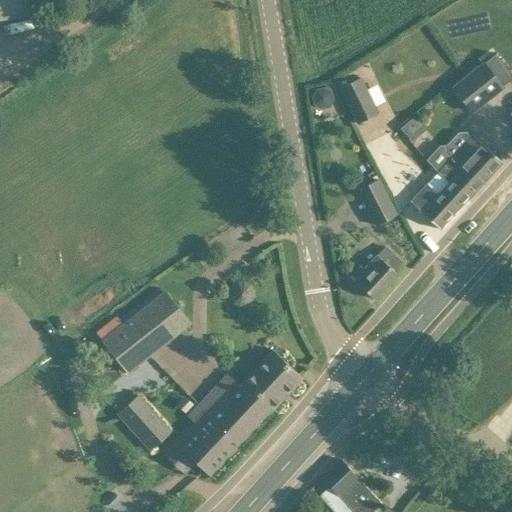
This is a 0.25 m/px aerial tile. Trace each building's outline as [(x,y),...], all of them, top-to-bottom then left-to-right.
[(0,0),(0,20),(36,15),(33,0),(0,0)] [(452,87),(473,113),(504,88),(483,62),(452,87)] [(378,113),(360,77),(339,88),(357,124),(378,113)] [(314,103),(321,107),(329,106),(334,98),(332,90),(325,86),(316,87),(312,95),(314,103)] [(400,128),(409,138),(424,124),(416,115),(400,128)] [(452,156),(437,172),(449,182),(467,200),(468,200),(502,162),(501,161),(472,135),(470,138),(465,134),(459,134),(448,146),(448,152),(452,156)] [(427,184),(410,202),(440,229),(450,218),(467,200),(449,182),(437,172),(427,184)] [(357,190),(375,225),(396,215),(378,179),(357,190)] [(363,266),(362,267),(352,278),(375,299),(398,274),(394,271),(400,263),(383,248),(365,268),(363,266)] [(101,341),(128,374),(192,323),(165,290),(101,341)] [(211,477),(303,378),(272,350),(239,385),(227,374),(215,387),(227,398),(211,416),(199,404),(187,417),(199,428),(180,448),(211,477)] [(119,413),(151,449),(169,432),(137,396),(119,413)] [(320,497),(333,511),(371,511),(381,504),(341,460),(322,477),(331,487),(320,497)] [(477,497),(470,509),(475,511),(482,511),(488,503),(477,497)]
